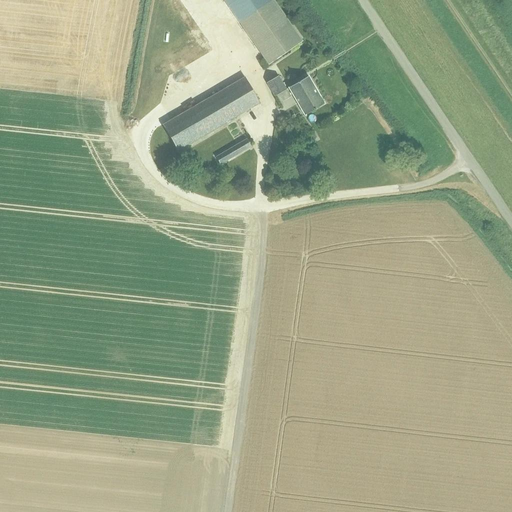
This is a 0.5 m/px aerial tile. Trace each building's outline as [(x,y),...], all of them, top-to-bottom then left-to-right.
[(223,0),(233,14),(239,22),(241,25),(245,31),(267,64),(287,51),(300,41),(301,41),(300,40),(289,25),(272,0),(223,0)] [(179,75),(222,51),(213,35),(170,59),(179,75)] [(305,115),(324,103),(308,76),(289,89),(305,115)] [(179,151),(259,103),(244,77),(163,124),(179,151)] [(172,81),(162,78),(159,93),(168,96),(172,81)] [(280,79),(267,85),(274,99),(286,92),(280,79)] [(312,132),(306,136),(310,145),(317,141),(312,132)] [(246,139),(216,157),(220,165),(251,147),(246,139)]
